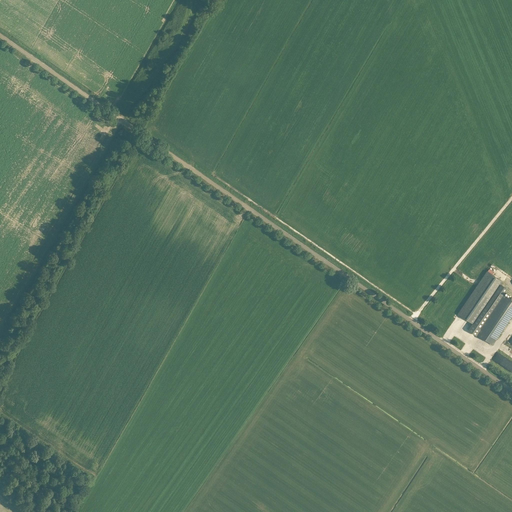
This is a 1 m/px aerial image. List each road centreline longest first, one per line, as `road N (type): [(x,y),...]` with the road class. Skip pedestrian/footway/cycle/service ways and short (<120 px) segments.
road 1 (unclassified): [(511,390),(0,34)]
road 2 (track): [(511,198),(412,321)]
road 3 (track): [(121,119),(155,78),(192,15),(191,0)]
